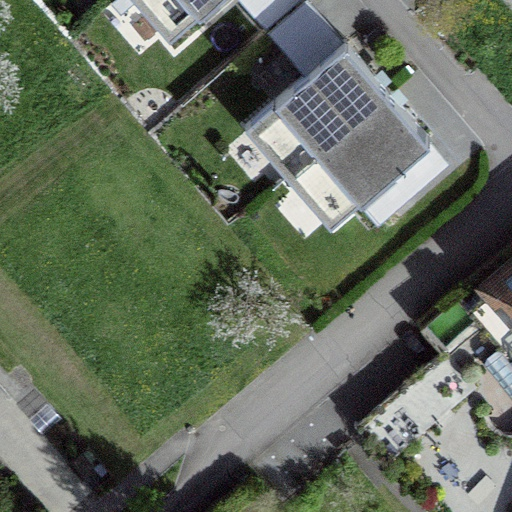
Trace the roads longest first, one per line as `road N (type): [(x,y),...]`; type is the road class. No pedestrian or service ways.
road 1 (residential): [(511,198),(170,511)]
road 2 (unclassified): [(384,0),(511,152)]
